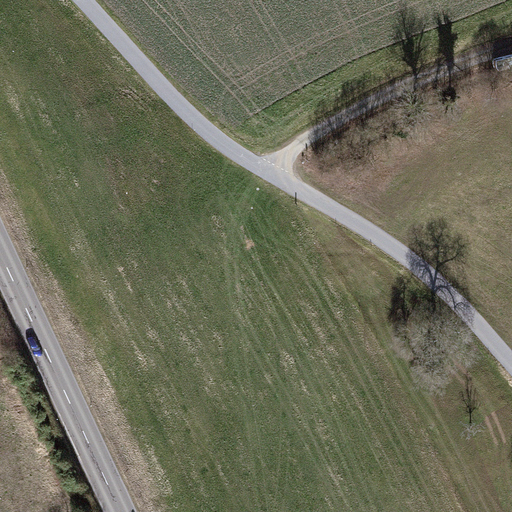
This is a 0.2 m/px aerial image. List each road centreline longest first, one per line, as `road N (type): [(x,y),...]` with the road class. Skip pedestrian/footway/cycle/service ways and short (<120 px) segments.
road 1 (track): [(511,362),(406,257),(197,124),(84,0)]
road 2 (tertiary): [(119,511),(0,253)]
road 3 (track): [(272,174),(291,151),(420,74),(511,43)]
